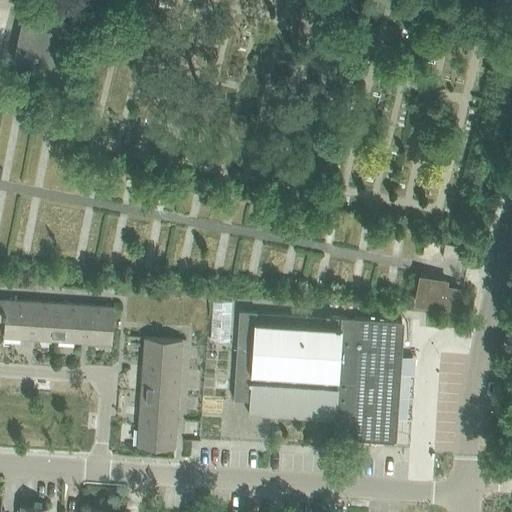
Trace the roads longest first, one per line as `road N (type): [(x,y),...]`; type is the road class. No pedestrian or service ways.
road 1 (residential): [(465,491),(99,470)]
road 2 (residential): [(465,491),(470,400),(511,212)]
road 3 (residential): [(99,470),(104,379),(0,373)]
